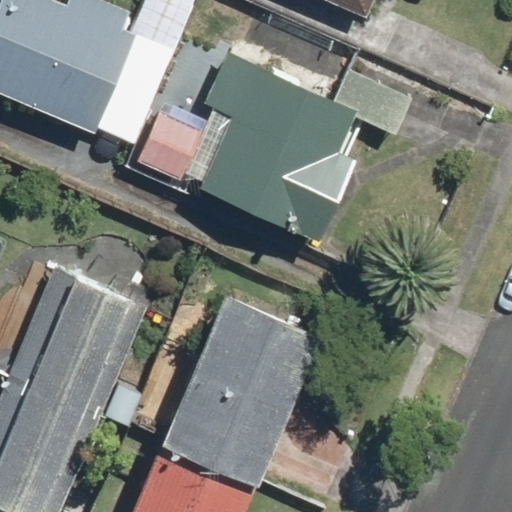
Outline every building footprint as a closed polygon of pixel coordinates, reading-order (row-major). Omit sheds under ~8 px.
[(0,0),(0,78),(100,124),(101,121),(139,137),(172,59),(135,43),(143,24),(128,17),(135,2),(130,0),(0,0)] [(237,101),(204,174),(325,227),(361,147),(342,138),(362,94),(314,70),(233,38),(210,90),(237,101)] [(62,255),(0,397),(0,481),(58,507),(150,293),(136,284),(111,269),(81,263),(62,255)] [(229,279),(130,511),(247,511),(328,321),(283,297),(229,279)] [(0,511),(39,511),(0,495),(0,511)]
